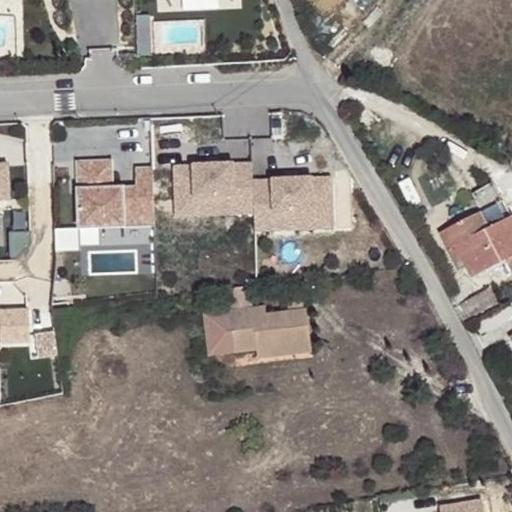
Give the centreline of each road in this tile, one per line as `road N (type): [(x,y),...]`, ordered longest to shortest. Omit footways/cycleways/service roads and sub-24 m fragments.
road 1 (residential): [(511,440),(319,87)]
road 2 (residential): [(0,104),(319,87)]
road 3 (unknown): [(52,102),(50,256),(41,268),(0,275)]
